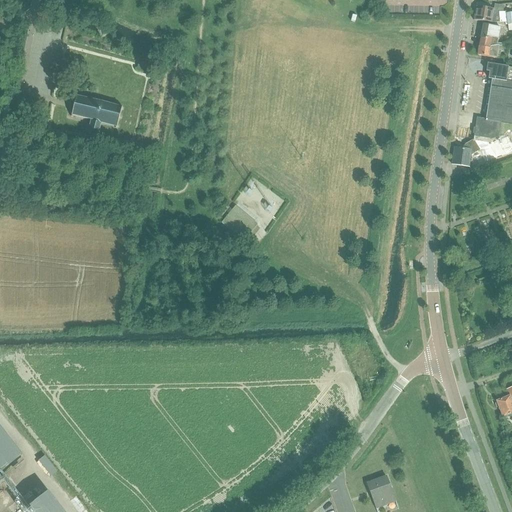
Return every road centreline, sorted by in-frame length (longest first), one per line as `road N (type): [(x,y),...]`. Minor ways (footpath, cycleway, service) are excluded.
road 1 (tertiary): [(441,357),(431,206),(461,0)]
road 2 (tertiary): [(495,511),(441,357)]
road 3 (unclassified): [(291,511),(350,453),(396,388)]
